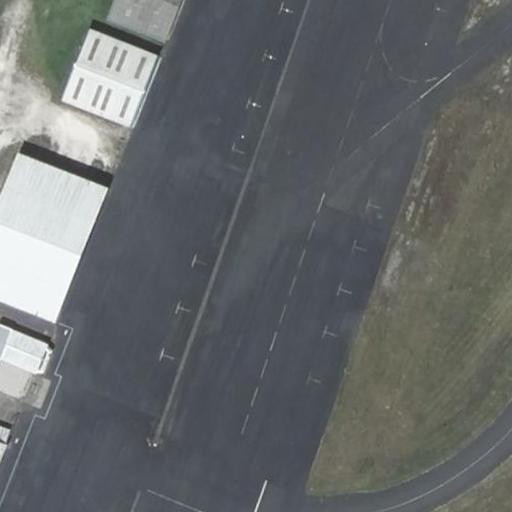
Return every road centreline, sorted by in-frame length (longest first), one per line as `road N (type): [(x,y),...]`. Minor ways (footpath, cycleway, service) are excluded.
road 1 (unknown): [(193,176),(83,433),(283,511)]
road 2 (unknown): [(193,176),(290,194),(500,30)]
road 3 (unknown): [(254,0),(193,176)]
